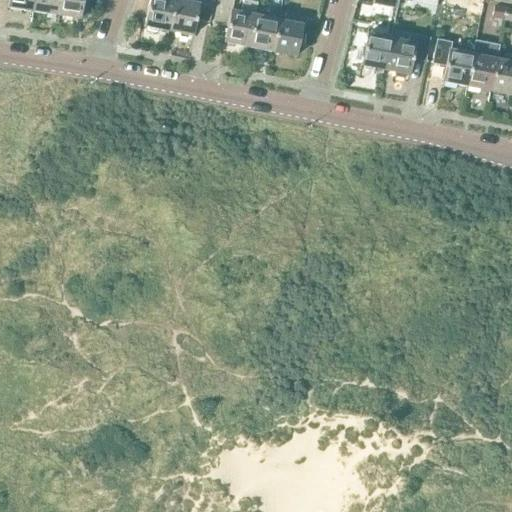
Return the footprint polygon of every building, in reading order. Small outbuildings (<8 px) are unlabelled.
[(31,11),(33,0),(8,0),(7,7),(31,11)] [(57,0),(33,0),(31,11),(56,15),(57,0)] [(57,0),(56,15),(86,20),(88,2),(82,1),(82,0),(57,0)] [(168,31),(174,0),(149,0),(144,26),(168,31)] [(174,0),(168,31),(193,36),(196,20),(209,23),(213,0),(174,0)] [(248,47),(254,15),(256,2),(244,0),(243,0),(240,13),(231,11),(232,2),(220,0),(217,0),(213,23),(227,26),(224,42),(248,47)] [(442,0),(442,7),(466,9),(466,0),(442,0)] [(504,20),(506,8),(494,5),(491,18),(504,20)] [(271,52),(278,20),(254,15),(248,47),(271,52)] [(302,25),(278,20),(271,52),(295,57),(302,25)] [(385,70),(391,39),(368,34),(361,65),(385,70)] [(414,43),(391,39),(385,70),(409,74),(413,59),(425,61),(430,38),(415,35),(414,43)] [(443,81),(466,86),(472,55),(449,50),(450,43),(436,40),(432,63),(446,66),(443,81)] [(475,41),(472,55),(466,86),(491,91),(497,60),(500,46),(475,41)] [(511,62),(497,60),(491,91),(511,95),(511,62)]
